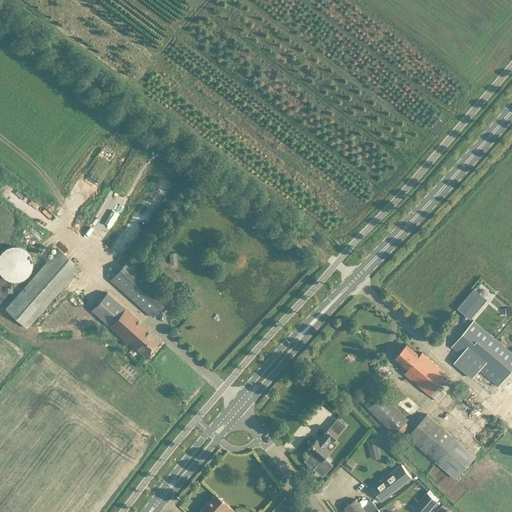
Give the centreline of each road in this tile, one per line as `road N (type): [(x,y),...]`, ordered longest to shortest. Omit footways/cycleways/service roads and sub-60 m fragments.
road 1 (track): [(0,11),(336,262)]
road 2 (primary): [(511,110),(354,277)]
road 3 (primary): [(242,409),(354,277)]
road 4 (primary): [(354,277),(234,399)]
road 5 (primary): [(234,399),(145,511)]
road 6 (primary): [(154,511),(242,409)]
road 7 (unclassified): [(320,511),(242,409)]
